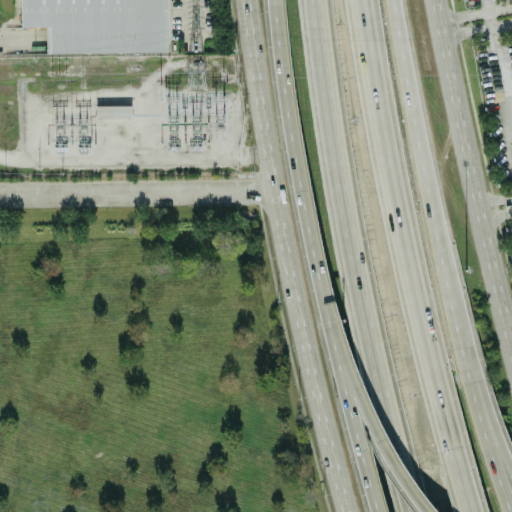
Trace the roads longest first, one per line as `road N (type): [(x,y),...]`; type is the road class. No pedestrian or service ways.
road 1 (primary): [(240,0),(294,319),(340,511)]
road 2 (motorway): [(310,0),(346,251),(398,472)]
road 3 (motorway): [(456,459),(354,0)]
road 4 (primary): [(511,342),(437,0)]
road 5 (motorway): [(271,0),(326,313)]
road 6 (motorway): [(446,286),(390,0)]
road 7 (motorway): [(326,313),(365,408),(429,511)]
road 8 (motorway): [(326,313),(376,511)]
road 9 (motorway): [(511,511),(469,380)]
